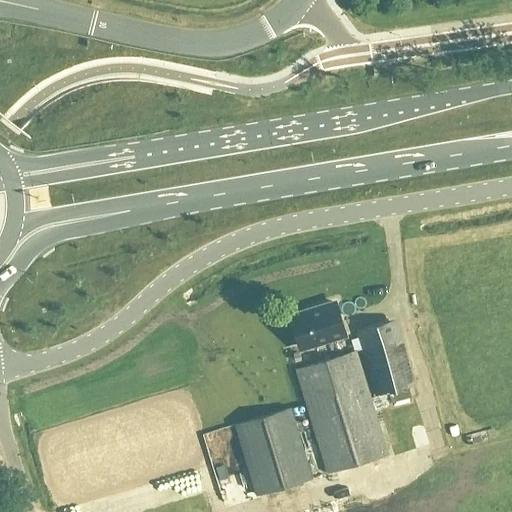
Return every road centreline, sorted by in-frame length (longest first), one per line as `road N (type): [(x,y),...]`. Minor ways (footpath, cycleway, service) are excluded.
road 1 (unclassified): [(0,373),(113,330),(183,271),(249,237),(511,188)]
road 2 (primary): [(104,216),(511,148)]
road 3 (primary): [(511,87),(135,157)]
road 4 (tertiary): [(0,1),(207,44),(254,34),(294,7)]
road 5 (residential): [(511,33),(346,56),(329,26),(294,7)]
road 6 (primary): [(135,157),(94,152),(1,165)]
road 7 (primary): [(135,157),(10,183)]
road 8 (primary): [(0,282),(50,237),(104,216)]
